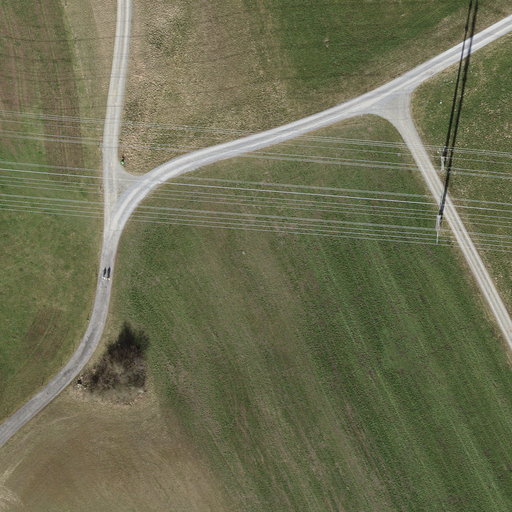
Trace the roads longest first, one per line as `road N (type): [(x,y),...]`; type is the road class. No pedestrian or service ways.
road 1 (track): [(511,339),(388,92)]
road 2 (track): [(0,435),(81,362),(99,326),(112,214)]
road 3 (track): [(112,214),(124,0)]
